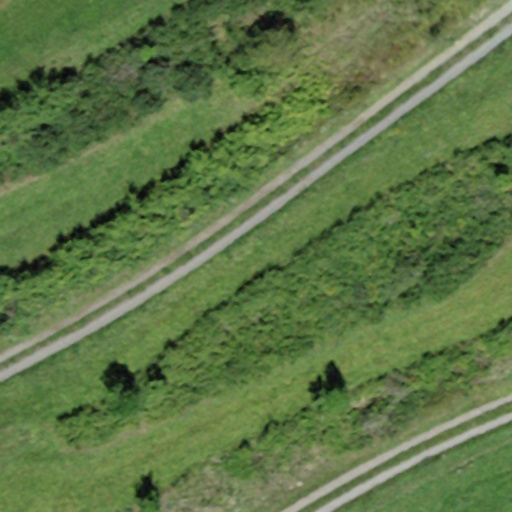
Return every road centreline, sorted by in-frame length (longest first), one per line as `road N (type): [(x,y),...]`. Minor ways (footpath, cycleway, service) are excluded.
road 1 (track): [(0,363),(129,289),(511,5)]
road 2 (track): [(275,511),(419,422),(511,388)]
